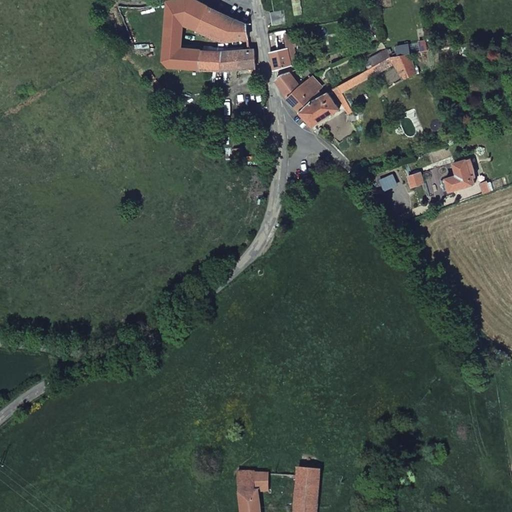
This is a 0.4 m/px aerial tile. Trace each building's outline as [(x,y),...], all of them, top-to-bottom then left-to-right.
[(197,32),(208,6),(194,0),(178,0),(169,2),(168,49),(181,50),(181,26),(197,32)] [(247,24),(208,6),(197,32),(224,41),(249,38),(247,24)] [(285,12),(271,14),(273,27),(287,25),(285,12)] [(366,18),(369,37),(378,35),(375,17),(366,18)] [(285,31),(268,34),(276,71),(293,66),(289,49),(295,47),(297,47),(297,44),(294,44),(292,33),(286,35),(285,31)] [(400,55),(410,53),(409,44),(398,46),(400,55)] [(289,49),(293,66),(298,65),(295,47),(289,49)] [(255,68),(254,49),(223,52),(221,69),(255,68)] [(371,68),(391,56),(387,49),(369,59),(372,64),(369,65),(371,68)] [(223,52),(181,50),(180,67),(221,69),(223,52)] [(416,74),(410,53),(400,55),(391,56),(371,68),(338,86),(343,93),(395,64),(403,79),(416,74)] [(278,80),(289,97),(301,86),(290,72),(283,75),(278,80)] [(289,97),(301,111),(311,102),(318,98),(312,90),(315,88),(308,80),(301,86),(289,97)] [(350,108),(337,87),(332,90),(346,111),(350,108)] [(301,111),(313,124),(325,115),(326,117),(339,109),(328,92),(318,98),(311,102),(301,111)] [(251,122),(255,121),(254,97),(236,99),(237,122),(251,122)] [(243,159),(242,148),(233,149),(234,160),(243,159)] [(446,178),(449,189),(449,190),(474,183),(473,177),(475,176),(470,159),(453,163),(456,175),(446,178)] [(408,176),(411,186),(423,183),(418,169),(415,170),(415,173),(408,176)] [(479,178),(484,194),(491,192),(486,176),(479,178)] [(444,190),(449,189),(446,178),(440,180),(444,190)] [(294,511),(316,511),(320,471),(298,468),(294,511)] [(237,472),(241,511),(260,511),(258,489),(256,489),(257,472),(237,472)] [(268,489),(269,473),(257,472),(256,489),(258,489),(268,489)]
